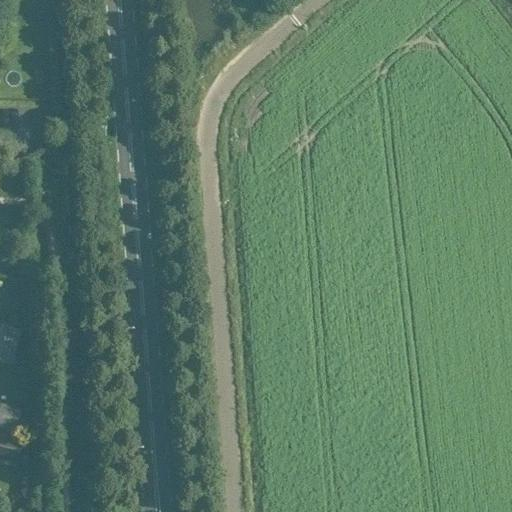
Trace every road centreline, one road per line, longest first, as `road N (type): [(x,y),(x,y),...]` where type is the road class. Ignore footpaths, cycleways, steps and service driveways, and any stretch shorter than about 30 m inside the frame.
road 1 (unclassified): [(232,511),(205,125),(225,78),(320,0)]
road 2 (primary): [(157,511),(119,0)]
